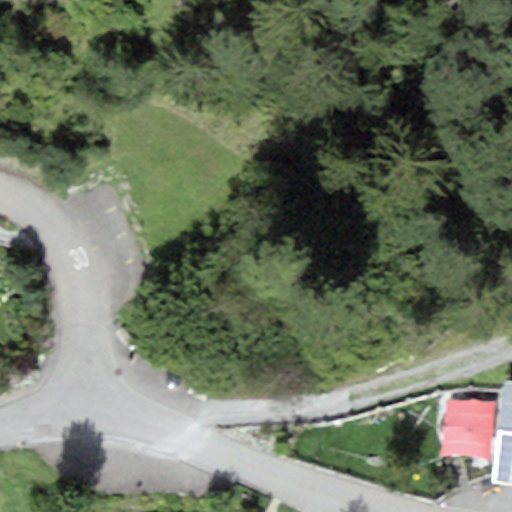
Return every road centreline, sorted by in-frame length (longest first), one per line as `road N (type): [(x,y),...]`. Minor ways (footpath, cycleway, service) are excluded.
road 1 (residential): [(85,401),(371,511)]
road 2 (residential): [(85,401),(62,246),(47,222),(0,196)]
